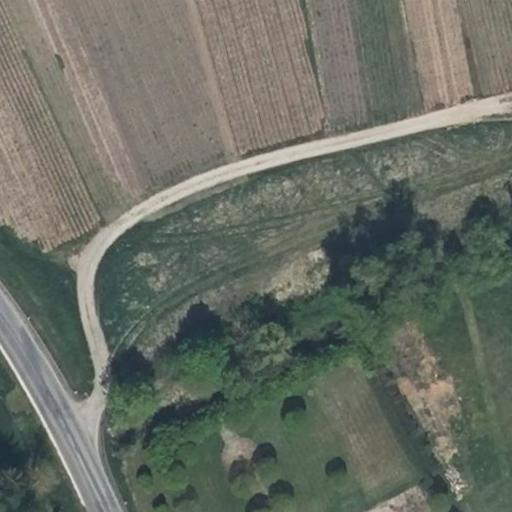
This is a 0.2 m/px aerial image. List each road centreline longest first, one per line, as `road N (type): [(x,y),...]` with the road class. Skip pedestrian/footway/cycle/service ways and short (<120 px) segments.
road 1 (track): [(473,102),(292,147),(171,191),(101,243),(85,269),(111,408),(73,439)]
road 2 (secondary): [(107,511),(0,312)]
